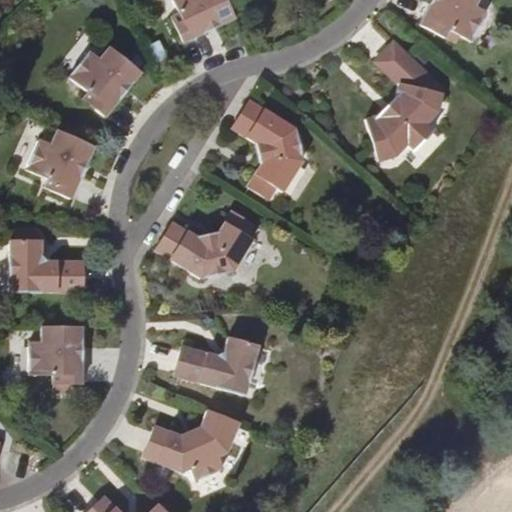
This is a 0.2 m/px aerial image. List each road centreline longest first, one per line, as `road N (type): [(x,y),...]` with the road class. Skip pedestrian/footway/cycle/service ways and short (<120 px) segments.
road 1 (residential): [(113,243),(125,343),(109,404),(75,455),(49,478),(0,501)]
road 2 (residential): [(222,76),(172,102),(150,125),(122,178),(113,243)]
road 3 (residential): [(113,243),(135,231),(217,101),(222,76)]
road 4 (residential): [(374,0),(336,34),(222,76)]
